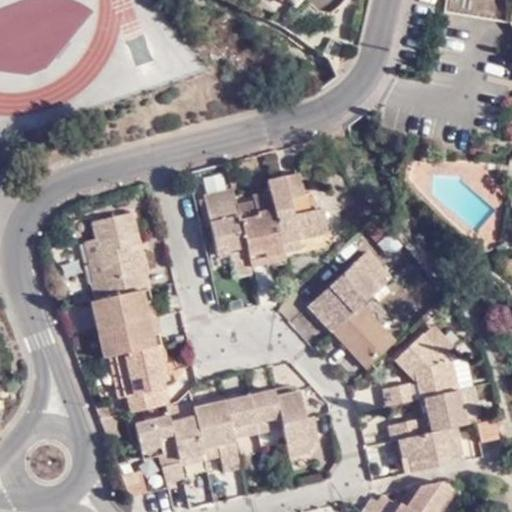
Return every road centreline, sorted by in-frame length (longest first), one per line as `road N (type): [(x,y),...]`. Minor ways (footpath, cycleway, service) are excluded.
road 1 (residential): [(215,511),(344,486),(356,460),(346,401),(296,345),(241,346),(212,334),(160,154)]
road 2 (residential): [(53,423),(49,360),(16,259),(23,224),(46,190),(160,154)]
road 3 (residential): [(160,154),(308,116),(335,101),(385,0)]
